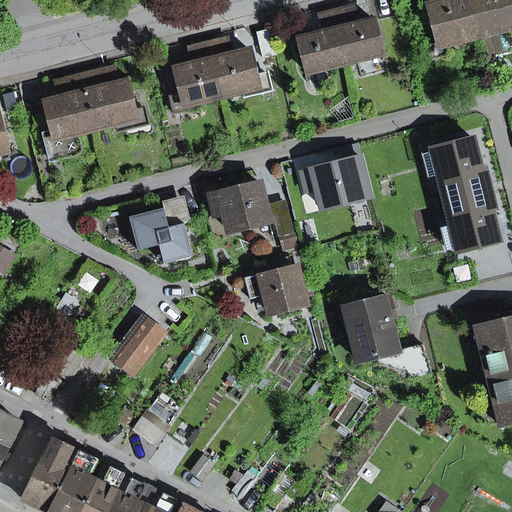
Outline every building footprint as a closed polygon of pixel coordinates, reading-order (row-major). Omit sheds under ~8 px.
[(453,0),(429,6),(439,45),(479,34),(470,0),(453,0)] [(511,0),(470,0),(479,34),(511,25),(511,0)] [(358,18),(355,7),(332,13),(345,64),(382,54),(374,20),(359,24),(356,24),(354,19),(358,18)] [(299,39),(308,73),(345,64),(332,13),(321,16),(325,32),(299,39)] [(257,33),(263,59),(276,55),(270,30),(257,33)] [(231,56),(227,40),(209,45),(222,96),(242,91),(259,87),(257,77),(251,51),(231,56)] [(182,95),(184,105),(201,101),(222,96),(209,45),(191,49),(195,65),(175,70),(182,95)] [(118,84),(114,68),(81,77),(85,93),(87,92),(96,129),(126,121),(136,119),(134,112),(127,82),(118,84)] [(267,74),(257,77),(259,87),(242,91),(243,96),(271,90),(267,74)] [(56,139),(77,133),(96,129),(87,92),(85,93),(81,77),(61,82),(62,83),(65,98),(62,99),(47,102),(54,132),(56,139)] [(171,97),(175,113),(202,107),(201,101),(184,105),(182,95),(171,97)] [(44,135),(54,132),(47,102),(31,106),(39,136),(44,135)] [(129,130),(148,126),(144,110),(134,112),(136,119),(126,121),(129,130)] [(54,132),(44,135),(51,161),(80,153),(81,148),(77,133),(56,139),(54,132)] [(492,216),(491,211),(495,210),(484,168),(480,169),(473,140),(433,150),(433,152),(439,175),(451,225),(457,248),(458,250),(498,240),(497,236),(492,216)] [(358,144),(343,147),(346,161),(361,157),(358,144)] [(432,177),(439,175),(433,152),(426,154),(432,177)] [(371,196),(361,158),(302,173),(305,184),(316,181),(318,189),(323,208),(361,198),(371,196)] [(316,181),(305,184),(307,192),(318,189),(316,181)] [(211,196),(216,215),(225,213),(230,232),(270,221),(260,184),(211,196)] [(185,224),(191,222),(185,196),(162,202),(164,209),(169,228),(185,224)] [(279,236),(294,232),(286,204),(272,207),(279,236)] [(193,257),(185,224),(169,228),(164,209),(130,217),(138,251),(160,245),(165,264),(193,257)] [(497,236),(505,234),(500,215),(492,216),(497,236)] [(450,250),(457,248),(451,225),(444,227),(450,250)] [(0,267),(6,271),(15,257),(0,246),(0,267)] [(245,279),(250,300),(265,296),(269,314),(307,304),(297,267),(262,277),(261,275),(245,279)] [(65,320),(76,302),(66,295),(55,313),(65,320)] [(380,362),(399,357),(398,352),(388,312),(392,311),(389,298),(345,309),(359,362),(378,357),(380,362)] [(144,317),(112,359),(133,375),(166,333),(144,317)] [(511,318),(477,327),(502,426),(511,423),(511,318)] [(49,368),(70,382),(85,359),(64,345),(49,368)] [(398,352),(399,357),(402,356),(412,365),(409,370),(412,379),(431,374),(424,345),(398,352)] [(409,370),(412,365),(402,356),(399,357),(380,362),(381,369),(406,376),(409,370)] [(46,377),(36,395),(50,403),(62,381),(48,373),(46,377)] [(0,412),(0,466),(22,423),(0,412)] [(135,430),(156,445),(165,433),(144,418),(135,430)] [(54,439),(24,500),(48,511),(51,511),(81,453),(54,439)] [(81,453),(51,511),(81,511),(105,465),(81,453)] [(202,481),(215,464),(203,456),(191,473),(202,481)] [(105,465),(81,511),(111,511),(129,477),(105,465)] [(248,472),(240,483),(248,490),(257,478),(248,472)] [(129,477),(111,511),(142,511),(153,490),(129,477)] [(241,498),(248,490),(240,483),(233,492),(241,498)] [(153,490),(142,511),(172,511),(178,502),(153,490)] [(284,500),(275,511),(290,511),(294,507),(284,500)] [(198,511),(178,502),(172,511),(198,511)]
